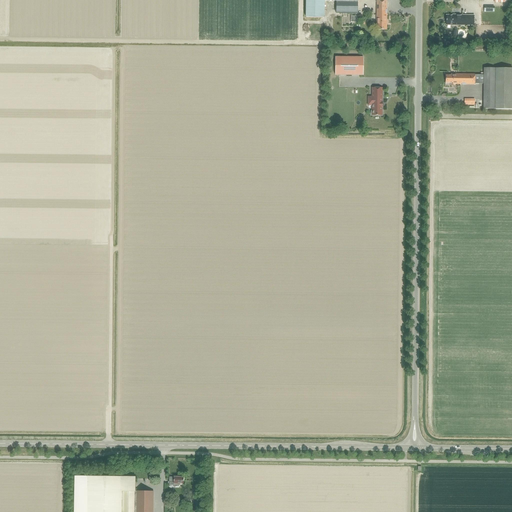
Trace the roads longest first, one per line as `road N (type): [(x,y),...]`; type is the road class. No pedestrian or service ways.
road 1 (unclassified): [(418,0),(414,422)]
road 2 (secondary): [(409,448),(0,443)]
